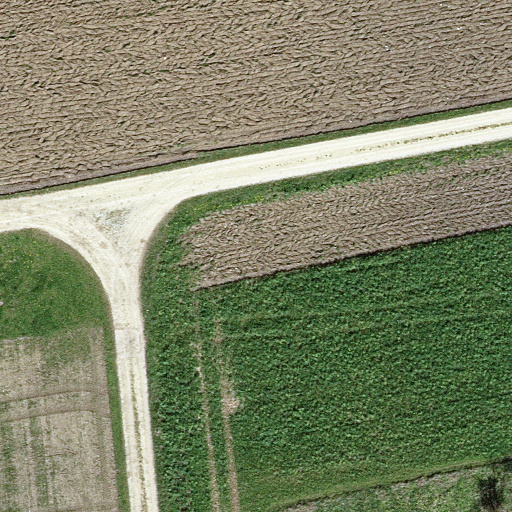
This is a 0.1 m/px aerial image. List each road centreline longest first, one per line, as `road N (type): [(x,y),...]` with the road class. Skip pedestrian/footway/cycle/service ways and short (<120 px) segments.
road 1 (track): [(127,213),(511,136)]
road 2 (track): [(127,213),(153,511)]
road 3 (track): [(0,231),(127,213)]
